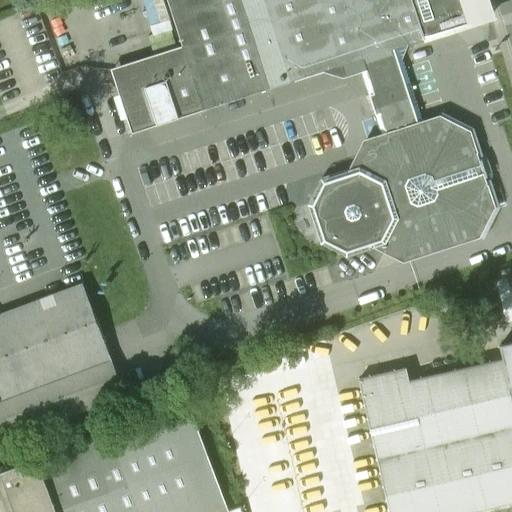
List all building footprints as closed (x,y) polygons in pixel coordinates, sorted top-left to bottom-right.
[(166,0),(182,48),(202,110),(339,65),(408,43),(490,16),(484,0),(166,0)] [(25,37),(43,81),(60,74),(35,12),(15,20),(22,38),(25,37)] [(408,43),(339,65),(342,74),(360,68),(383,140),(370,144),(359,166),(319,179),(308,205),(320,241),(347,255),(382,243),(406,253),(472,231),(486,204),(477,177),(480,176),(482,173),(479,165),(475,162),(473,163),(464,137),(436,122),(424,126),(402,57),(408,43)] [(182,48),(149,59),(149,60),(124,68),(132,90),(119,95),(131,133),(202,110),(182,48)] [(83,281),(0,313),(0,442),(124,394),(83,281)] [(511,342),(497,347),(501,360),(511,405),(511,342)] [(351,352),(329,358),(332,369),(353,364),(351,352)] [(511,405),(501,360),(408,382),(405,369),(358,380),(390,507),(391,511),(465,511),(511,501),(511,405)] [(231,511),(187,402),(113,430),(145,511),(231,511)] [(145,511),(113,430),(37,458),(57,511),(145,511)] [(57,511),(37,458),(0,471),(0,478),(12,511),(57,511)] [(370,499),(362,501),(364,511),(368,511),(373,511),(370,499)]
